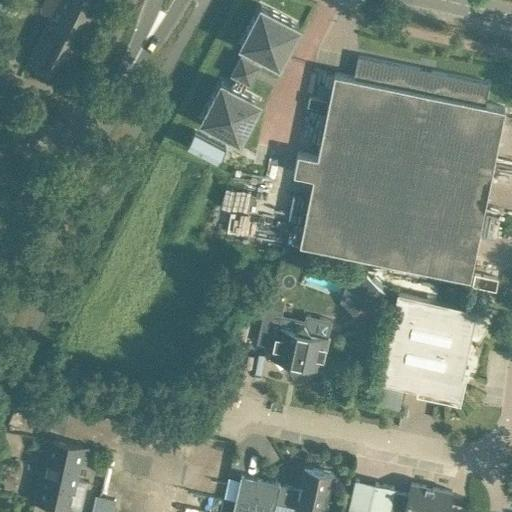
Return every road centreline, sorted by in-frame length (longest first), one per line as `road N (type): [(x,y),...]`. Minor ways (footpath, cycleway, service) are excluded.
road 1 (tertiary): [(0,320),(148,36)]
road 2 (unclassified): [(507,453),(203,393)]
